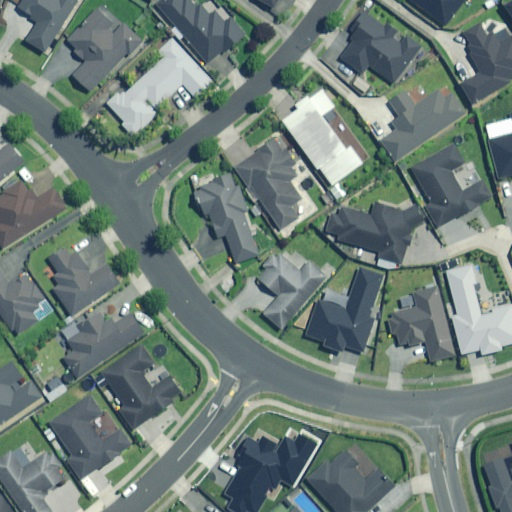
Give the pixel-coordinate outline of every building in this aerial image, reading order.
[(22,0),(18,9),(40,22),(27,43),(46,54),(78,0),(22,0)] [(187,0),(185,2),(183,0),(165,0),(159,6),(211,66),(246,36),(231,19),(225,23),(215,12),(210,16),(196,0),(187,0)] [(257,0),(275,10),(278,4),(280,0),(257,0)] [(410,0),(447,27),(467,0),(410,0)] [(511,0),(503,6),(511,19),(511,0)] [(124,24),(118,30),(113,34),(109,30),(114,26),(98,11),(67,41),(88,62),(74,76),(90,92),(128,55),(129,57),(143,43),(124,24)] [(384,27),(365,13),(351,31),(356,35),(351,41),(354,43),(341,60),(363,76),(370,68),(394,86),(422,49),(408,38),(401,46),(393,39),(398,33),(386,24),(384,27)] [(487,37),(480,24),(463,34),(484,72),(462,85),(474,106),(510,85),(507,81),(511,78),(511,36),(499,44),(493,33),(487,37)] [(213,82),(173,39),(159,52),(165,58),(126,94),(123,90),(108,103),(126,122),(123,125),(134,137),(159,114),(155,110),(184,85),(196,98),(213,82)] [(336,107),(323,90),(299,108),(300,110),(284,121),(319,169),(321,167),(334,185),(364,164),(352,147),(347,150),(323,117),(336,107)] [(445,100),(438,91),(416,107),(405,92),(391,103),(401,117),(393,123),(398,130),(383,141),(399,164),(466,114),(451,95),(445,100)] [(511,135),(492,141),(500,176),(511,173),(511,135)] [(298,167),(278,137),(251,155),(235,165),(250,188),(251,187),(281,232),(300,220),(291,207),(303,200),(292,183),(299,178),(293,170),(298,167)] [(0,183),(25,162),(10,145),(0,153),(0,183)] [(466,166),(454,145),(413,169),(433,204),(427,207),(440,230),(493,200),(482,181),(463,192),(452,174),(466,166)] [(247,214),(233,178),(197,192),(207,216),(209,215),(218,238),(225,235),(236,264),(259,255),(243,216),(247,214)] [(34,201),(21,181),(4,191),(6,195),(0,198),(0,243),(3,249),(67,209),(54,189),(34,201)] [(380,257),(402,265),(414,230),(425,224),(417,207),(404,213),(377,204),(372,218),(344,208),(340,218),(334,215),(328,231),(341,236),(340,239),(382,253),(380,257)] [(258,280),(279,297),(264,315),(282,330),(327,276),(309,261),(301,271),(277,250),(263,267),(266,270),(258,280)] [(60,275),(55,279),(58,284),(53,288),(73,317),(121,284),(107,265),(93,274),(78,253),(67,260),(62,252),(49,260),(60,275)] [(471,266),(446,272),(457,316),(452,318),(461,355),(480,350),(481,356),(500,351),(499,347),(511,343),(511,313),(510,306),(479,314),(471,284),(475,283),(471,266)] [(383,277),(362,270),(348,311),(321,302),(309,335),(328,341),(326,346),(344,352),(345,347),(363,353),(375,320),(369,318),(383,277)] [(34,314),(42,309),(39,305),(45,301),(26,275),(10,286),(0,272),(0,312),(17,337),(39,322),(34,314)] [(454,355),(437,287),(412,293),(416,307),(392,313),(394,319),(388,320),(392,334),(396,332),(399,345),(408,343),(409,347),(425,343),(429,361),(454,355)] [(143,334),(131,315),(114,327),(104,312),(80,329),(82,332),(68,343),(74,352),(64,359),(78,379),(143,334)] [(155,366),(142,347),(104,374),(127,406),(122,410),(136,430),(172,405),(170,402),(183,393),(171,377),(153,390),(142,375),(155,366)] [(22,380),(11,364),(0,370),(0,428),(43,399),(32,382),(14,394),(10,388),(22,380)] [(103,416),(90,397),(52,423),(74,457),(69,460),(83,481),(132,448),(121,431),(102,443),(90,425),(103,416)] [(256,445),(245,438),(236,455),(241,458),(236,466),(239,467),(223,494),(232,500),(227,509),(231,511),(244,511),(245,511),(246,511),(256,511),(265,498),(262,497),(268,487),(274,490),(280,481),(291,487),(316,445),(298,434),(294,442),(284,437),(279,447),(261,437),(256,445)] [(328,462),(312,477),(343,511),(341,511),(367,511),(366,510),(395,484),(383,471),(369,483),(353,466),(358,462),(347,450),(331,465),(328,462)] [(0,460),(0,476),(4,482),(24,511),(52,511),(42,496),(66,479),(58,467),(60,465),(50,451),(37,459),(23,469),(12,452),(0,460)] [(511,511),(511,470),(508,472),(503,459),(486,465),(494,487),(491,488),(498,508),(500,507),(502,511),(511,511)] [(0,497),(0,511),(10,511),(0,497)]
